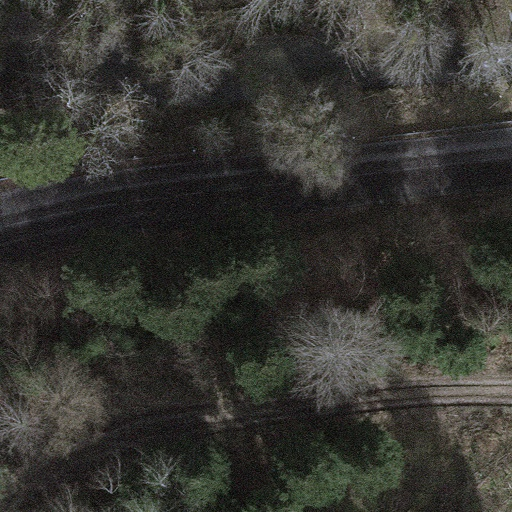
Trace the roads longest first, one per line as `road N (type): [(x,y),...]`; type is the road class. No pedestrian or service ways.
road 1 (secondary): [(511,152),(52,213),(0,232)]
road 2 (track): [(511,385),(352,398),(139,441),(59,511)]
